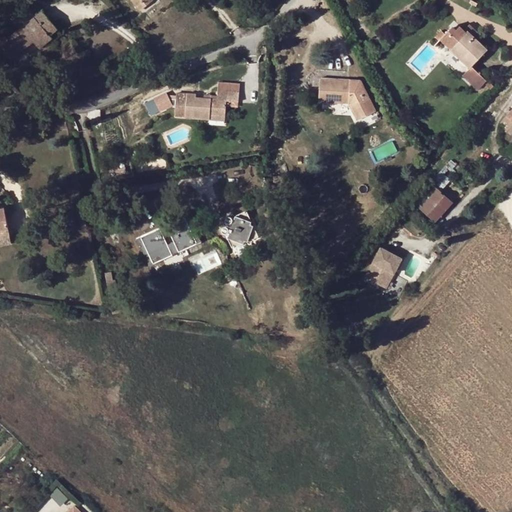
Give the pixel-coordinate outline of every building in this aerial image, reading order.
[(132,0),(141,11),(154,0),(132,0)] [(43,10),(36,17),(42,24),(50,17),(43,10)] [(42,24),(36,17),(34,18),(47,44),(54,38),(51,35),(59,29),(50,17),(42,24)] [(47,44),(34,18),(23,27),(26,31),(21,34),(18,31),(9,39),(6,35),(0,40),(0,47),(11,61),(30,46),(28,44),(33,40),(34,42),(41,49),(47,44)] [(464,29),(467,32),(469,30),(474,36),(478,32),(470,24),(464,29)] [(440,39),(451,49),(453,46),(473,65),(484,54),(482,52),(486,47),(479,40),(477,42),(467,32),(464,29),(461,27),(457,30),(454,27),(451,27),(445,34),(440,39)] [(435,37),(439,41),(440,39),(445,34),(441,30),(435,37)] [(469,30),(467,32),(477,42),(479,40),(474,36),(469,30)] [(453,46),(451,49),(471,67),(473,65),(453,46)] [(349,103),(351,106),(356,103),(363,117),(375,111),(360,80),(350,80),(351,71),(319,69),(316,69),(314,70),(313,70),(311,72),(308,76),(308,80),(309,82),(310,84),(311,86),(312,86),(321,87),(319,101),(349,103)] [(218,82),(218,90),(240,92),(240,83),(218,82)] [(218,99),(204,98),(196,97),(197,94),(187,93),(186,111),(185,117),(209,119),(210,115),(226,116),(227,107),(227,100),(239,101),(240,92),(218,90),(218,95),(218,99)] [(169,91),(156,95),(159,104),(172,100),(169,91)] [(187,93),(176,93),(175,111),(186,111),(187,93)] [(356,103),(351,106),(358,120),(363,117),(356,103)] [(511,133),(511,120),(507,115),(500,123),(505,128),(504,130),(511,135),(511,133)] [(441,170),(431,182),(437,188),(441,191),(451,179),(441,170)] [(437,188),(431,182),(413,202),(420,208),(437,188)] [(437,188),(420,208),(434,223),(453,202),(441,191),(437,188)] [(171,194),(155,201),(160,212),(176,205),(175,202),(177,201),(174,195),(172,196),(171,194)] [(0,239),(11,237),(9,228),(9,227),(7,217),(5,207),(0,208),(0,239)] [(228,213),(227,216),(225,222),(223,227),(227,238),(248,229),(239,208),(228,213)] [(189,214),(150,232),(152,236),(154,235),(153,233),(161,229),(162,231),(170,227),(169,226),(175,223),(175,224),(180,222),(179,221),(184,219),(185,220),(186,219),(187,221),(188,221),(191,226),(190,227),(192,233),(195,232),(197,237),(195,238),(196,240),(171,251),(172,253),(163,257),(164,259),(202,243),(189,214)] [(161,229),(153,233),(154,235),(152,236),(150,232),(140,236),(153,264),(164,259),(163,257),(172,253),(171,251),(196,240),(195,238),(197,237),(195,232),(192,233),(190,227),(191,226),(188,221),(187,221),(186,219),(185,220),(184,219),(179,221),(180,222),(175,224),(175,223),(169,226),(170,227),(162,231),(161,229)] [(153,264),(140,236),(137,238),(150,266),(153,264)] [(0,248),(13,246),(11,237),(0,239),(0,248)] [(381,247),(365,277),(386,288),(401,258),(381,247)] [(105,273),(106,281),(113,280),(111,271),(105,273)] [(106,281),(112,314),(124,312),(121,292),(118,293),(115,279),(113,280),(106,281)] [(57,487),(49,495),(60,507),(68,498),(57,487)]
